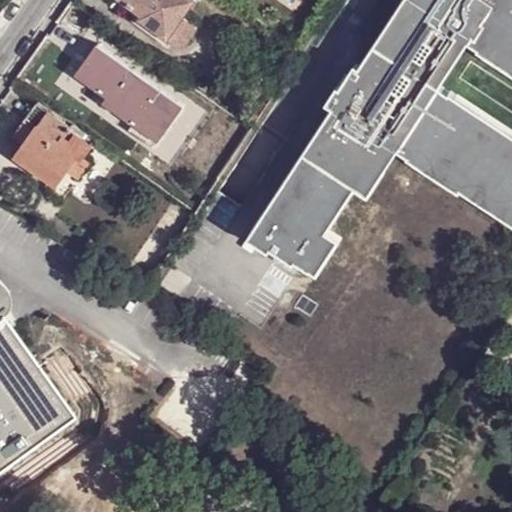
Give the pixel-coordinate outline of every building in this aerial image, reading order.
[(127,0),(136,6),(145,13),(142,17),(169,36),(185,15),(196,0),(127,0)] [(511,0),(400,0),(358,65),(353,63),(338,87),(336,86),(326,102),(332,106),(247,237),(269,251),(271,249),(293,263),(295,260),(311,271),(311,269),(317,272),(339,238),(328,230),(355,186),(368,195),(401,143),(411,151),(409,153),(463,188),(464,185),(511,216),(511,126),(442,82),(468,42),(511,70),(511,0)] [(171,45),(174,40),(169,36),(142,17),(137,13),(133,18),(171,45)] [(190,19),(185,15),(169,36),(174,40),(190,19)] [(98,42),(77,72),(90,80),(108,94),(120,102),(139,115),(161,85),(98,42)] [(246,57),(228,84),(255,101),(272,75),(246,57)] [(90,80),(86,87),(104,99),(108,94),(90,80)] [(155,135),(180,99),(161,85),(139,115),(135,121),(155,135)] [(116,108),(120,102),(108,94),(104,99),(116,108)] [(14,136),(24,143),(38,123),(39,123),(50,109),(38,101),(14,136)] [(135,121),(139,115),(120,102),(116,108),(135,121)] [(62,139),(72,125),(50,109),(39,123),(62,139)] [(74,122),(72,125),(85,135),(87,131),(74,122)] [(16,154),(56,182),(58,184),(70,166),(77,155),(79,152),(62,139),(39,123),(38,123),(24,143),(16,154)] [(62,139),(79,152),(77,155),(82,159),(83,156),(94,142),(85,135),(72,125),(62,139)] [(203,166),(212,172),(224,155),(215,149),(203,166)] [(91,162),(83,156),(82,159),(77,155),(70,166),(82,174),(91,162)] [(82,174),(70,166),(58,184),(56,182),(49,191),(63,201),(82,174)] [(143,294),(147,289),(131,279),(128,284),(143,294)] [(0,462),(67,411),(0,324),(0,462)] [(155,416),(191,442),(243,372),(207,346),(155,416)]
